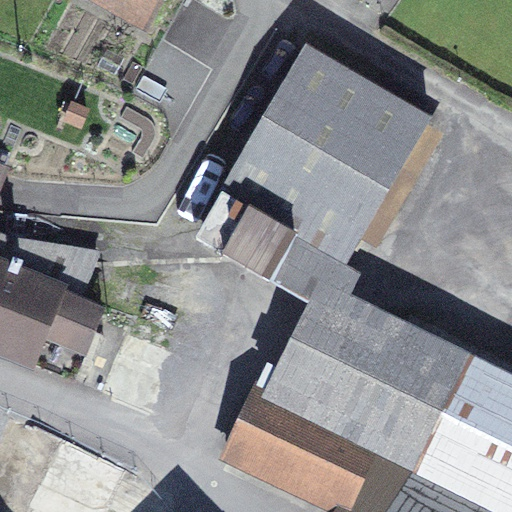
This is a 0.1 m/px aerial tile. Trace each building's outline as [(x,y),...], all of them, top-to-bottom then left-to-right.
[(164,0),(88,0),(146,33),(164,0)] [(198,0),(190,0),(170,35),(212,59),(234,21),(198,0)] [(310,51),(199,241),(276,286),(302,242),(346,267),(431,121),(310,51)] [(0,351),(75,382),(102,314),(63,300),(78,253),(12,241),(0,235),(0,351)] [(211,368),(128,333),(102,392),(185,427),(211,368)] [(260,394),(230,459),(342,511),(511,511),(511,510),(509,511),(488,511),(482,505),(375,448),(260,394)] [(0,491),(26,424),(0,413),(0,491)] [(109,511),(130,473),(69,442),(33,511),(109,511)]
